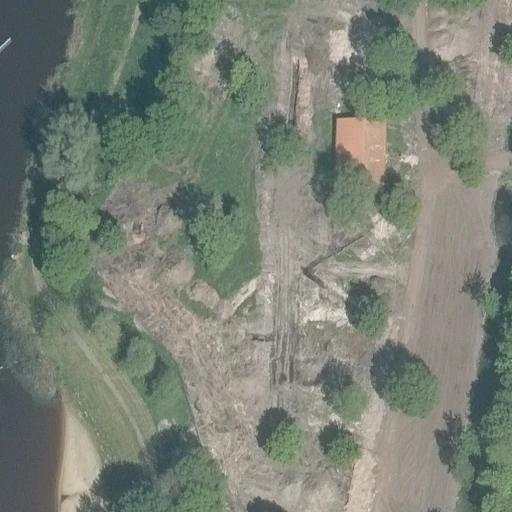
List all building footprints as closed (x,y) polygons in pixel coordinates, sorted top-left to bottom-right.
[(349,45),(378,46),(379,21),(329,20),(329,34),(349,34),(349,45)] [(198,35),(236,37),(237,25),(199,22),(198,35)] [(511,39),(511,32),(468,28),(467,39),(511,43),(511,39)] [(511,65),(472,62),(471,77),(511,80),(511,72),(511,65)] [(375,63),(334,63),(334,74),(345,74),(345,86),(362,86),(362,75),(375,75),(375,63)] [(503,101),(511,102),(511,88),(504,88),(503,101)] [(496,108),(465,104),(464,116),(495,120),(496,108)] [(367,189),(369,128),(345,127),(343,188),(367,189)] [(159,163),(142,183),(168,205),(185,185),(159,163)] [(451,197),(451,210),(489,209),(489,197),(451,197)] [(126,204),(111,227),(140,245),(155,223),(126,204)] [(439,260),(484,265),(486,251),(441,245),(439,260)] [(117,298),(148,286),(138,260),(107,273),(117,298)] [(443,287),(439,303),(476,311),(480,296),(443,287)] [(138,323),(157,343),(182,319),(163,299),(138,323)] [(166,355),(185,375),(210,352),(191,332),(166,355)] [(284,357),(349,370),(352,357),(287,343),(284,357)]
